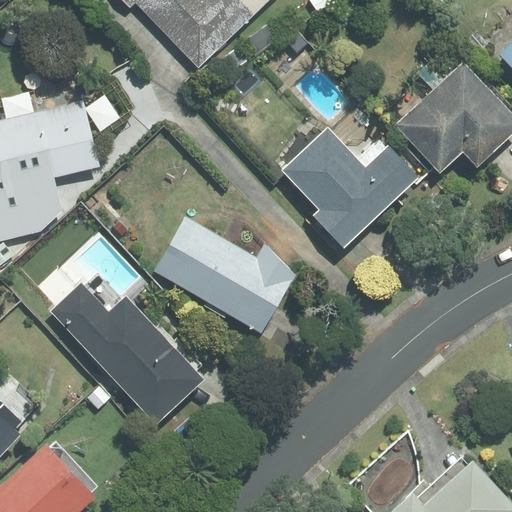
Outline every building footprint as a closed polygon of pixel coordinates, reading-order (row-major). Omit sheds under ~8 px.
[(122,0),(130,8),(135,2),(198,66),(266,0),(122,0)] [(511,42),(499,54),(511,67),(511,42)] [(463,151),(478,166),(511,134),(511,113),(463,62),(396,125),(440,172),(463,151)] [(0,182),(4,182),(5,191),(0,191),(0,240),(40,232),(63,210),(55,177),(98,167),(82,102),(0,121),(0,182)] [(328,129),(283,171),(320,210),(314,215),(344,247),(418,178),(389,147),(365,168),(328,129)] [(156,271),(261,332),(295,275),(265,244),(257,258),(185,218),(156,271)] [(82,284),(53,311),(158,423),(204,380),(126,297),(109,313),(82,284)] [(0,454),(19,434),(13,430),(39,402),(0,366),(0,454)] [(49,448),(46,444),(0,486),(0,511),(79,511),(96,497),(91,492),(97,486),(56,442),(49,448)] [(392,511),(511,511),(511,504),(473,462),(469,466),(462,458),(430,486),(426,481),(392,511)]
